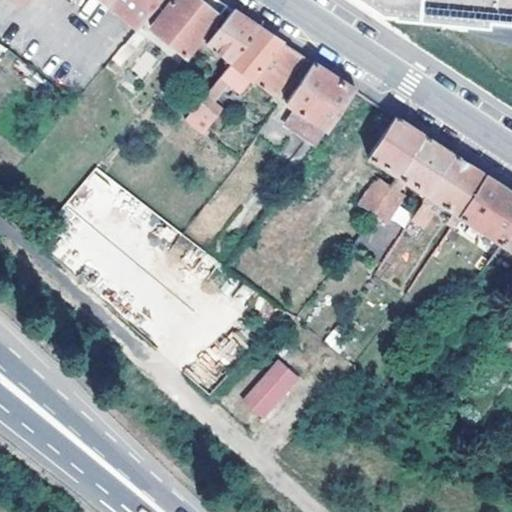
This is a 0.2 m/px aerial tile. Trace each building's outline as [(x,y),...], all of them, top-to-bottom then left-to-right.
[(15,0),(0,0),(13,11),(20,3),(15,0)] [(98,0),(134,28),(158,0),(98,0)] [(171,0),(149,27),(183,58),(217,17),(191,0),(171,0)] [(511,0),(363,0),(380,11),(394,12),(394,14),(488,23),(489,16),(511,18),(511,0)] [(227,62),(256,27),(235,13),(230,10),(203,42),(227,62)] [(262,31),(256,27),(227,62),(180,121),(201,137),(204,133),(201,129),(217,109),(210,103),(225,84),(237,70),(249,79),(278,41),(262,31)] [(143,36),(134,28),(108,61),(116,67),(143,36)] [(278,41),(249,79),(271,94),(300,56),(278,41)] [(289,106),(325,128),(341,105),(351,89),(315,66),(309,62),(283,101),(289,106)] [(225,84),(238,93),(249,79),(237,70),(225,84)] [(351,89),(341,105),(375,126),(385,112),(351,89)] [(119,94),(114,98),(122,106),(127,101),(119,94)] [(282,116),(317,140),(325,128),(289,106),(282,116)] [(363,158),(393,177),(420,136),(413,131),(390,115),(363,158)] [(420,136),(393,177),(403,184),(421,196),(447,153),(441,149),(420,136)] [(470,169),(447,153),(421,196),(410,213),(424,221),(429,213),(423,209),(429,200),(432,203),(449,214),(454,216),(479,175),(470,169)] [(468,270),(473,273),(495,244),(511,218),(511,196),(499,188),(479,175),(454,216),(460,221),(477,232),(487,239),(473,258),(476,260),(468,270)] [(355,215),(362,221),(385,187),(373,180),(355,207),(358,211),(355,215)] [(385,187),(362,221),(371,226),(375,221),(379,223),(397,196),(385,187)] [(447,227),(454,216),(449,214),(446,219),(442,224),(447,227)] [(511,218),(495,244),(511,254),(511,218)] [(331,330),(324,342),(339,351),(346,339),(331,330)] [(278,355),(243,394),(263,413),(298,375),(278,355)]
